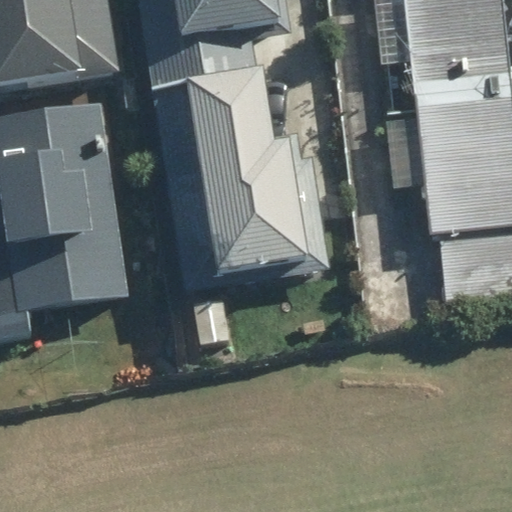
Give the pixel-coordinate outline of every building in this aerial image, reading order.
[(243,50),(278,44),(271,0),(128,0),(144,101),(248,85),(243,50)] [(511,238),(511,186),(490,0),(394,0),(424,249),(511,238)] [(197,270),(200,294),(296,281),(280,162),(262,165),(253,96),(147,110),(168,274),(197,270)] [(103,120),(0,129),(0,348),(24,346),(22,323),(120,314),(103,120)] [(511,245),(437,252),(443,316),(511,310),(511,245)]
